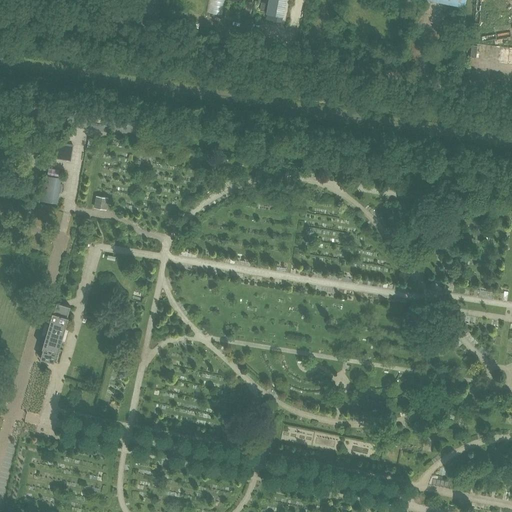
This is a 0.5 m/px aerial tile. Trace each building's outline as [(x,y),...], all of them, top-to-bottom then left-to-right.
[(223,15),(225,0),(208,0),(206,12),(223,15)] [(286,0),(268,0),(268,4),(261,3),(260,11),(267,12),(266,19),(282,22),(282,16),(286,17),(287,9),(285,8),(286,0)] [(44,142),(41,155),(71,160),(73,147),(58,144),(44,142)] [(58,183),(59,177),(47,175),(42,201),(55,203),(57,192),(60,193),(60,194),(61,192),(61,191),(62,190),(62,189),(62,187),(62,186),(62,185),(62,183),(61,183),(61,184),(58,183)] [(95,207),(106,209),(108,198),(97,196),(95,207)] [(42,352),(40,358),(41,358),(40,359),(41,359),(41,358),(54,362),(54,361),(57,352),(58,352),(61,341),(62,341),(64,341),(65,342),(65,341),(66,341),(66,339),(68,332),(69,329),(68,329),(65,328),(65,327),(67,323),(67,322),(68,319),(68,318),(68,317),(68,316),(67,316),(68,314),(68,313),(69,310),(69,309),(70,307),(70,306),(62,303),(58,302),(58,301),(57,301),(57,302),(54,312),(52,312),(49,323),(45,322),(44,324),(42,332),(41,334),(41,335),(45,336),(42,347),(43,348),(43,349),(42,352)]
